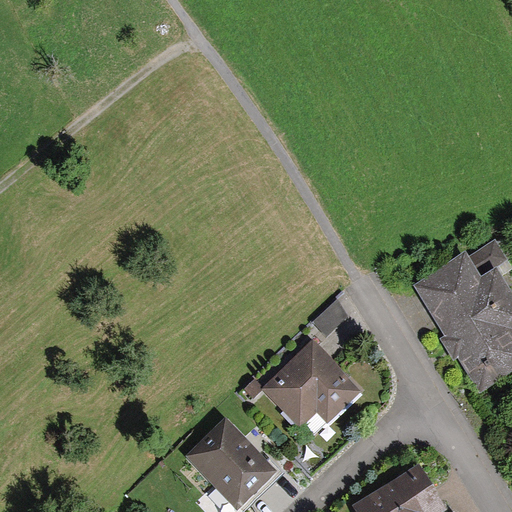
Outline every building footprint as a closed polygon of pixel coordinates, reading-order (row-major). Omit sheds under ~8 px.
[(462,267),(418,294),(479,394),(511,374),(511,344),(509,340),(511,337),(511,310),(493,279),(475,290),(462,267)] [(338,300),(313,322),(326,336),(347,317),(338,300)] [(314,341),(264,388),(300,427),(317,412),(327,423),(361,391),(314,341)] [(223,425),(186,461),(234,510),(271,475),(223,425)] [(449,511),(419,463),(352,504),(357,511),(449,511)]
